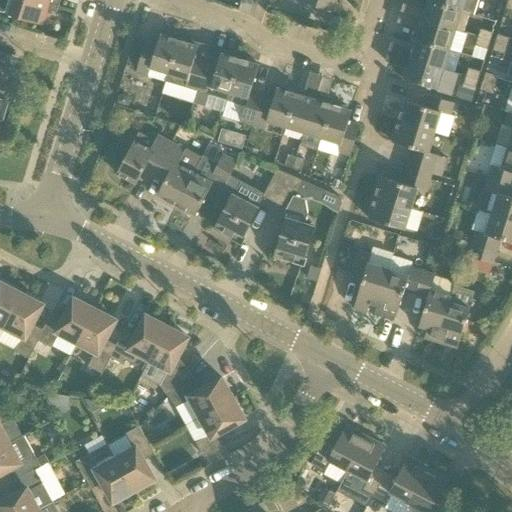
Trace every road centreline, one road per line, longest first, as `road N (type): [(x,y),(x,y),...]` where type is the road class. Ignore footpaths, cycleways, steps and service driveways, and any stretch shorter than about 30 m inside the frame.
road 1 (residential): [(330,359),(81,232),(46,223)]
road 2 (residential): [(330,359),(276,455),(184,511)]
road 3 (residential): [(362,55),(332,64),(260,43),(229,20),(164,0)]
road 4 (residential): [(347,209),(379,76),(362,55)]
road 5 (residential): [(46,223),(89,65)]
road 6 (residential): [(455,423),(330,359)]
